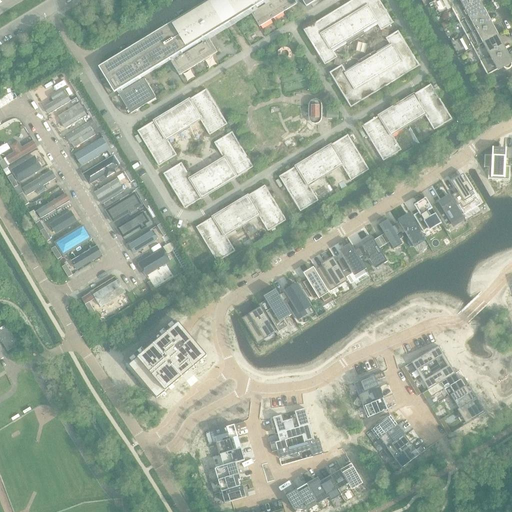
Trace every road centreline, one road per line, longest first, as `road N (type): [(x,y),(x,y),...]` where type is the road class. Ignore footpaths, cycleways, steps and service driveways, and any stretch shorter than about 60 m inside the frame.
road 1 (unknown): [(290,25),(356,118),(196,217),(188,219),(123,127)]
road 2 (residential): [(511,123),(225,303),(220,330),(231,371)]
road 3 (unclassified): [(83,63),(123,127),(332,0)]
road 4 (residential): [(120,257),(33,115),(16,109),(0,116)]
road 5 (unclassified): [(148,450),(52,295)]
road 6 (unclassified): [(356,118),(417,82),(427,66),(390,0)]
road 7 (residential): [(328,459),(272,488),(254,425),(258,390)]
road 8 (residential): [(379,345),(461,316),(511,266)]
road 9 (residential): [(258,390),(301,385),(379,345)]
road 10 (unclassified): [(83,63),(187,0)]
